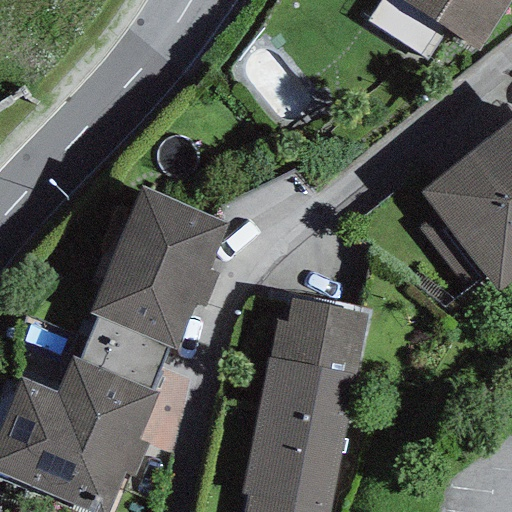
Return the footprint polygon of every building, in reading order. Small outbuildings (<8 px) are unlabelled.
[(403,0),(477,50),(511,0),(403,0)] [(511,114),(418,185),(498,289),(511,278),(511,114)] [(227,224),(141,186),(86,309),(99,314),(169,345),(173,347),(193,302),(205,307),(219,273),(207,268),(227,224)] [(329,511),(366,311),(289,297),(285,319),(276,318),(269,356),(265,355),(240,491),(248,492),(244,511),(329,511)] [(151,390),(169,345),(99,314),(78,358),(151,390)] [(78,358),(71,355),(55,393),(19,377),(0,421),(0,473),(90,511),(106,511),(125,470),(134,474),(147,443),(137,438),(157,392),(151,390),(78,358)]
